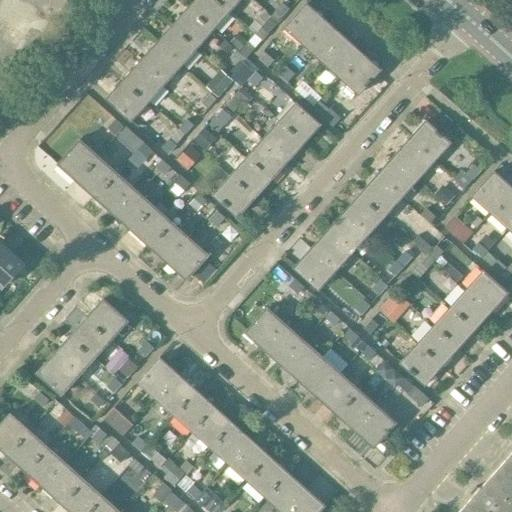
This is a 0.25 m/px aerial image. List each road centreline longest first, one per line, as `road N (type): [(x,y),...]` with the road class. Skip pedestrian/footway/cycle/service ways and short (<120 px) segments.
road 1 (residential): [(189,332),(468,21)]
road 2 (residential): [(383,511),(189,332)]
road 3 (residential): [(0,161),(143,0)]
road 4 (residential): [(396,511),(511,383)]
road 5 (residential): [(0,347),(92,244)]
road 6 (residential): [(189,332),(92,244)]
road 7 (residential): [(92,244),(0,162)]
